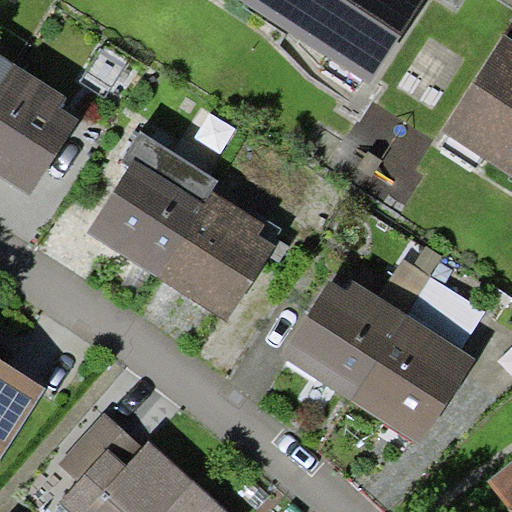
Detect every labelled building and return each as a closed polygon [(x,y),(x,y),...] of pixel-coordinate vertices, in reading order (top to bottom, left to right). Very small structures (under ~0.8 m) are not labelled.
[(424,0),(244,0),(371,82),(424,0)] [(511,37),(506,34),(442,129),(511,174),(511,37)] [(0,86),(15,63),(0,53),(0,86)] [(67,97),(15,63),(0,86),(0,176),(29,196),(79,119),(60,107),(67,97)] [(219,180),(141,130),(121,161),(129,166),(87,232),(157,278),(212,191),(219,180)] [(281,234),(212,191),(157,278),(226,321),(281,234)] [(379,295),(406,313),(430,276),(443,257),(427,246),(414,265),(403,258),(379,295)] [(486,311),(430,276),(406,313),(462,348),(486,311)] [(349,400),(406,313),(379,295),(354,278),(346,290),(330,279),(281,355),(349,400)] [(462,348),(406,313),(349,400),(418,444),(476,357),(462,348)] [(0,458),(46,386),(0,357),(0,458)] [(144,447),(105,412),(59,463),(79,481),(109,449),(127,466),(144,447)] [(60,502),(70,511),(166,511),(194,482),(149,441),(144,447),(127,466),(109,449),(79,481),(60,502)] [(511,460),(488,480),(511,510),(511,460)] [(226,511),(194,482),(166,511),(226,511)]
